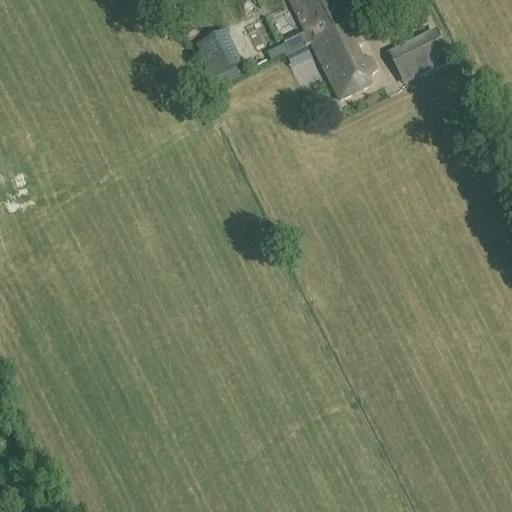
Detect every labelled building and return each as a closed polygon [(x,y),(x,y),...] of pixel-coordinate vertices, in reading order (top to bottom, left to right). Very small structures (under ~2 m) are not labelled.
[(289,0),(311,45),(353,24),(341,0),(289,0)] [(253,53),(268,46),(256,18),(241,25),(253,53)] [(353,24),(311,45),(341,104),(373,88),(372,83),(370,77),(376,74),(370,61),(362,61),(357,51),(364,45),(353,24)] [(287,54),(298,42),(290,35),(279,47),(287,54)] [(399,76),(444,55),(435,36),(389,56),(399,76)] [(234,50),(202,65),(211,83),(215,81),(219,89),(241,79),(237,71),(243,68),(234,50)]
